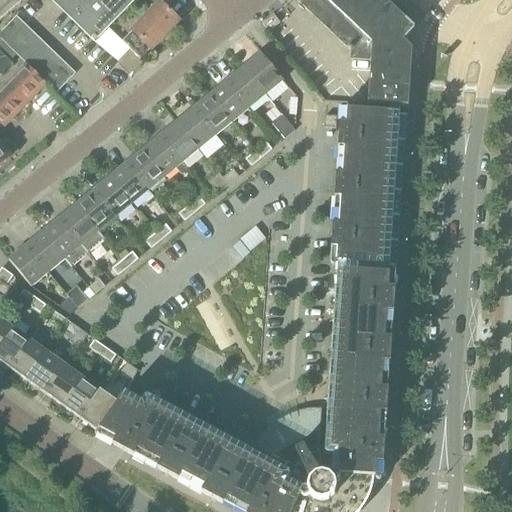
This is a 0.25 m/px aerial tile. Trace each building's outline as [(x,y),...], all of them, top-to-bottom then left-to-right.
[(0,0),(0,22),(26,0),(0,0)] [(52,0),(95,42),(135,0),(52,0)] [(296,0),(350,52),(350,61),(370,62),(367,105),(407,108),(412,49),(403,41),(415,29),(384,0),(296,0)] [(160,3),(122,42),(130,49),(141,60),(151,50),(151,51),(180,22),(160,3)] [(281,24),(274,15),(263,23),(270,32),(281,24)] [(0,38),(25,63),(25,64),(46,84),(57,94),(74,75),(16,18),(0,34),(0,38)] [(0,76),(12,65),(0,53),(0,76)] [(261,54),(244,68),(266,96),(283,82),(261,54)] [(46,84),(25,64),(0,89),(0,125),(3,129),(46,84)] [(244,68),(227,82),(249,109),(266,96),(244,68)] [(227,82),(210,96),(233,123),(249,109),(227,82)] [(210,96),(193,110),(216,137),(233,123),(210,96)] [(193,110),(177,123),(199,150),(216,137),(193,110)] [(115,411),(101,432),(113,438),(116,440),(114,444),(113,446),(115,447),(123,451),(235,511),(360,511),(364,508),(368,501),(371,494),(373,487),(374,480),(374,478),(376,478),(376,465),(382,465),(383,465),(384,463),(385,443),(385,441),(383,441),(378,441),(380,414),(385,415),(387,415),(387,413),(388,392),(389,391),(387,391),(382,390),(384,364),(389,365),(390,365),(391,363),(392,342),(392,341),(390,340),(385,340),(387,314),(392,314),(394,314),(394,313),(395,292),(396,290),(394,290),(384,289),(385,275),(381,275),(381,269),(389,270),(400,115),(348,111),(347,125),(340,125),(338,149),(345,149),(343,175),(336,175),(334,199),(342,200),(340,226),(333,225),(331,249),(338,250),(337,264),(340,264),(340,272),(337,272),(332,337),(324,457),(333,457),(332,472),(339,476),(340,476),(339,480),(335,483),(330,478),(322,475),(322,468),(319,456),(322,410),(314,409),(305,410),(297,412),(289,415),(275,422),(269,428),(263,434),(257,440),(253,447),(287,466),(285,470),(255,454),(151,398),(144,411),(134,406),(123,400),(128,395),(126,394),(119,404),(120,405),(118,408),(119,409),(116,412),(115,411)] [(272,125),(278,132),(288,123),(283,117),(272,125)] [(337,118),(325,117),(324,129),(336,129),(337,118)] [(177,123),(160,137),(183,164),(199,150),(177,123)] [(285,140),(295,132),(288,123),(278,132),(285,140)] [(160,137),(143,151),(165,178),(183,164),(160,137)] [(0,167),(11,159),(18,152),(7,139),(0,144),(0,167)] [(262,159),(272,150),(266,143),(256,152),(262,159)] [(143,151),(126,165),(149,192),(165,178),(143,151)] [(251,167),(262,159),(256,152),(246,160),(251,167)] [(142,197),(149,192),(126,165),(110,178),(132,206),(142,197)] [(228,186),(239,178),(233,170),(223,179),(228,186)] [(110,178),(93,192),(115,219),(132,206),(110,178)] [(218,195),(228,186),(223,179),(212,187),(218,195)] [(93,192),(77,205),(99,233),(115,219),(93,192)] [(149,192),(142,197),(147,203),(154,198),(149,192)] [(194,214),(205,205),(199,198),(188,207),(194,214)] [(60,219),(82,246),(89,255),(105,242),(98,233),(99,233),(77,205),(60,219)] [(185,222),(194,214),(188,207),(179,215),(185,222)] [(43,233),(65,260),(65,261),(72,269),(89,255),(82,246),(60,219),(43,233)] [(161,241),(172,232),(166,225),(155,234),(161,241)] [(49,273),(65,261),(65,260),(43,233),(27,246),(49,273)] [(151,249),(161,241),(155,234),(145,242),(151,249)] [(31,288),(49,273),(27,246),(9,261),(31,288)] [(128,268),(139,260),(133,253),(122,261),(128,268)] [(118,277),(128,268),(122,261),(112,270),(118,277)] [(2,269),(0,271),(0,278),(8,284),(14,277),(2,269)] [(95,296),(105,287),(99,280),(89,288),(95,296)] [(78,309),(89,301),(77,287),(67,295),(70,299),(78,309)] [(36,298),(25,290),(19,298),(30,306),(36,298)] [(46,306),(36,298),(30,306),(41,313),(46,306)] [(70,299),(60,308),(70,316),(78,309),(70,299)] [(64,331),(70,323),(59,316),(54,323),(64,331)] [(0,349),(14,329),(0,319),(0,349)] [(88,336),(70,323),(64,331),(74,337),(70,343),(78,349),(88,336)] [(0,362),(10,370),(31,341),(37,334),(30,329),(29,330),(27,329),(22,335),(14,329),(0,349),(0,362)] [(100,355),(106,348),(95,340),(90,348),(100,355)] [(49,354),(31,341),(10,370),(28,383),(49,354)] [(117,356),(106,348),(100,355),(111,363),(117,356)] [(28,383),(46,395),(66,366),(49,354),(28,383)] [(134,380),(139,371),(128,363),(122,371),(134,380)] [(46,395),(63,408),(84,379),(66,366),(46,395)] [(63,408),(80,419),(100,391),(84,379),(63,408)] [(80,419),(98,432),(100,433),(120,405),(119,404),(100,391),(80,419)]
